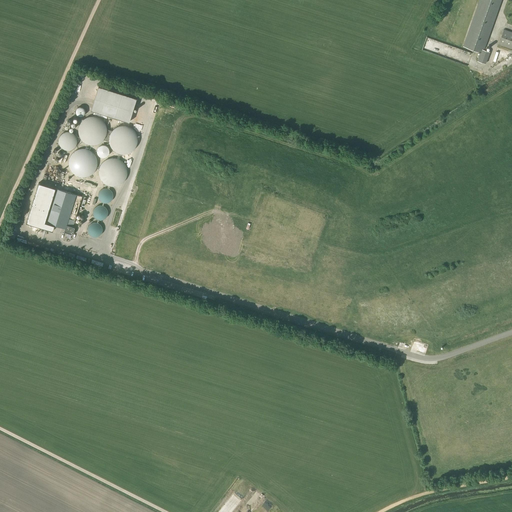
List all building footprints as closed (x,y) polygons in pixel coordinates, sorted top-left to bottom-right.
[(479,0),(463,46),(480,52),(477,61),(485,64),(490,52),(484,50),(501,0),(479,0)] [(511,48),(511,32),(504,30),(498,44),(511,48)] [(91,110),(129,122),(137,98),(99,86),(91,110)] [(78,129),(78,130),(78,132),(79,133),(79,134),(79,135),(80,136),(80,138),(81,139),(82,140),(83,140),(83,141),(84,142),(85,143),(87,143),(88,144),(89,144),(90,144),(91,145),(93,145),(94,145),(95,144),(96,144),(97,144),(98,143),(100,143),(101,142),(102,141),(102,140),(103,140),(104,139),(105,138),(105,136),(106,135),(106,134),(106,133),(107,132),(107,130),(107,129),(106,128),(106,127),(106,126),(105,125),(105,123),(104,122),(103,121),(102,120),(101,119),(100,118),(98,118),(97,117),(96,117),(95,117),(94,116),(93,116),(91,116),(90,117),(89,117),(88,117),(87,118),(85,118),(84,119),(83,120),(82,121),(81,122),(80,123),(80,124),(79,126),(79,127),(79,128),(78,129)] [(109,138),(109,140),(109,141),(110,142),(110,143),(110,145),(111,146),(111,147),(112,148),(113,149),(113,150),(114,151),(115,151),(116,152),(117,152),(119,153),(120,153),(121,154),(122,154),(123,154),(125,154),(126,154),(127,153),(128,153),(129,152),(130,152),(132,151),(133,150),(134,149),(135,148),(136,147),(136,146),(137,145),(137,143),(137,142),(138,141),(138,140),(138,138),(137,137),(137,136),(137,135),(136,134),(136,133),(135,132),(134,131),(133,130),(133,129),(132,128),(130,127),(129,127),(128,126),(127,126),(126,126),(125,126),(123,126),(122,126),(121,126),(120,126),(119,126),(117,127),(116,127),(115,128),(114,129),(113,130),(113,131),(112,132),(111,133),(111,134),(110,135),(110,136),(110,137),(109,138)] [(59,140),(59,141),(59,142),(59,143),(59,144),(60,144),(60,145),(60,146),(61,147),(62,148),(63,148),(63,149),(64,149),(65,149),(66,150),(67,150),(68,150),(69,150),(70,150),(71,149),(72,149),(73,149),(73,148),(74,148),(74,147),(75,147),(75,146),(76,145),(76,144),(77,144),(77,143),(77,142),(77,141),(77,140),(77,139),(77,138),(77,137),(76,137),(76,136),(75,135),(74,134),(73,133),(72,132),(71,132),(70,132),(69,131),(68,131),(67,131),(66,132),(65,132),(64,132),(63,133),(62,134),(61,134),(61,135),(60,135),(60,136),(60,137),(59,137),(59,138),(59,139),(59,140)] [(97,150),(97,151),(97,152),(97,153),(98,154),(98,155),(99,155),(99,156),(100,156),(101,157),(102,157),(103,157),(104,157),(105,157),(106,157),(106,156),(107,156),(107,155),(108,155),(108,154),(109,154),(109,153),(109,152),(109,151),(109,150),(109,149),(109,148),(108,148),(108,147),(107,147),(107,146),(106,146),(106,145),(105,145),(104,145),(103,145),(102,145),(101,145),(100,146),(99,146),(99,147),(98,147),(98,148),(97,149),(97,150)] [(83,177),(84,177),(86,177),(87,176),(88,176),(89,176),(90,175),(91,174),(92,174),(93,173),(94,172),(95,171),(96,170),(96,169),(97,168),(97,166),(97,165),(97,164),(97,163),(97,161),(97,160),(97,159),(97,158),(96,157),(96,155),(95,154),(94,153),(93,153),(92,152),(91,151),(90,150),(89,150),(88,149),(87,149),(86,149),(84,148),(83,148),(82,148),(81,149),(79,149),(78,149),(77,150),(76,150),(75,151),(74,152),(73,153),(72,153),(71,154),(71,155),(70,157),(70,158),(69,159),(69,160),(69,161),(69,163),(69,164),(69,165),(69,166),(70,168),(70,169),(71,170),(71,171),(72,172),(73,173),(74,174),(75,174),(76,175),(77,176),(78,176),(79,176),(81,177),(82,177),(83,177)] [(113,186),(114,186),(115,186),(117,186),(118,186),(119,185),(120,185),(121,184),(122,183),(123,182),(124,181),(125,180),(125,179),(126,178),(127,177),(127,176),(127,175),(127,173),(127,172),(127,171),(127,170),(127,168),(127,167),(126,166),(125,165),(125,164),(124,163),(123,162),(122,161),(121,160),(120,160),(119,159),(118,158),(117,158),(115,158),(114,158),(113,158),(112,158),(110,158),(109,158),(108,158),(107,159),(106,159),(105,160),(104,161),(103,162),(102,163),(101,164),(100,165),(100,166),(99,167),(99,168),(99,170),(98,171),(98,172),(98,173),(99,175),(99,176),(99,177),(100,178),(100,179),(101,180),(102,181),(103,182),(104,183),(105,184),(106,185),(107,185),(108,186),(109,186),(110,186),(112,186),(113,186)] [(46,222),(56,188),(39,182),(26,223),(52,231),(54,225),(46,222)] [(82,196),(56,188),(46,222),(65,228),(64,232),(73,234),(75,227),(73,226),(82,196)] [(106,204),(107,203),(108,203),(109,203),(110,202),(111,202),(111,201),(112,201),(112,200),(113,199),(113,198),(113,197),(113,196),(113,195),(113,194),(112,193),(112,192),(111,191),(110,190),(109,189),(108,189),(107,189),(106,188),(105,188),(104,189),(103,189),(102,189),(101,190),(100,191),(99,192),(99,193),(98,193),(98,194),(98,195),(98,196),(98,197),(98,198),(99,199),(99,200),(100,201),(100,202),(101,202),(102,202),(102,203),(103,203),(104,203),(105,204),(106,204)] [(100,220),(101,220),(102,220),(103,220),(104,219),(105,219),(106,218),(106,217),(107,217),(107,216),(107,215),(108,215),(108,214),(108,213),(108,212),(108,211),(107,210),(107,209),(106,209),(106,208),(105,207),(104,207),(103,206),(102,206),(101,206),(100,206),(99,206),(98,206),(97,206),(96,207),(95,208),(94,209),(94,210),(93,210),(93,211),(93,212),(93,213),(93,214),(93,215),(94,216),(94,217),(95,218),(96,219),(97,219),(97,220),(98,220),(99,220),(100,220)] [(95,237),(96,237),(97,237),(98,237),(99,236),(100,236),(100,235),(101,235),(101,234),(102,234),(102,233),(102,232),(102,231),(102,230),(102,229),(102,228),(102,227),(101,226),(101,225),(100,224),(99,224),(99,223),(98,223),(97,223),(96,223),(95,222),(94,223),(93,223),(92,223),(91,224),(90,224),(90,225),(89,225),(89,226),(88,227),(88,228),(88,229),(88,230),(88,231),(88,232),(88,233),(89,233),(89,234),(89,235),(90,235),(91,236),(92,237),(93,237),(94,237),(95,237)]
